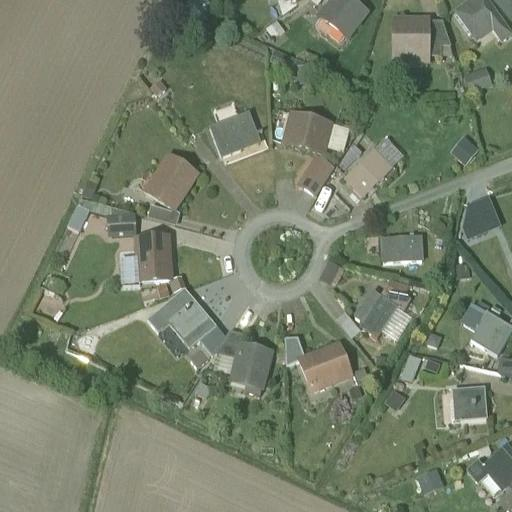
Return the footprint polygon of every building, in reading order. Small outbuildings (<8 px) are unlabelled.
[(205,0),(199,0),(189,10),(200,22),(214,9),(205,0)] [(285,0),(286,2),(293,0),(296,11),(311,0),(285,0)] [(343,1),(341,0),(337,0),(332,8),(320,23),(346,43),(365,18),(343,1)] [(324,0),(323,2),(332,8),(337,0),(341,0),(343,1),(343,0),(324,0)] [(481,1),(457,18),(469,35),(485,23),(501,45),(509,39),(481,1)] [(427,27),(394,26),(394,59),(425,59),(425,62),(441,62),(441,52),(427,52),(427,27)] [(442,27),(427,27),(427,52),(441,52),(450,52),(442,27)] [(248,119),(210,133),(221,162),(240,155),(237,145),(255,138),(248,119)] [(330,129),(292,119),(283,150),(321,160),(324,152),(330,129)] [(348,135),(330,129),(324,152),(342,159),(348,135)] [(373,156),(346,183),(363,201),(384,180),(377,173),(383,167),(373,156)] [(195,179),(169,163),(158,180),(167,185),(166,185),(156,202),(173,213),(195,179)] [(317,163),(299,190),(316,201),(333,174),(317,163)] [(150,174),(139,191),(156,202),(166,185),(158,180),(150,174)] [(282,187),(286,210),(295,209),(291,186),(282,187)] [(346,187),(337,197),(355,213),(364,204),(346,187)] [(88,236),(95,212),(80,207),(73,232),(88,236)] [(159,213),(152,211),(149,222),(156,224),(159,213)] [(420,241),(382,244),(383,267),(421,265),(420,241)] [(167,243),(137,245),(139,275),(169,273),(167,243)] [(214,331),(183,295),(158,316),(189,352),(198,345),(214,331)] [(397,313),(371,297),(355,322),(363,328),(369,320),(386,330),(397,313)] [(511,335),(511,334),(487,319),(471,346),(497,361),(511,335)] [(386,330),(369,320),(363,328),(363,332),(364,335),(377,344),(386,330)] [(61,335),(50,330),(47,337),(52,339),(48,349),(54,351),(61,335)] [(224,344),(214,331),(198,345),(212,361),(215,359),(224,344)] [(244,340),(229,336),(224,344),(215,359),(237,364),(241,349),(244,340)] [(305,363),(298,343),(284,343),(286,371),(300,366),(299,365),(305,363)] [(241,349),(237,364),(233,380),(248,384),(263,388),(271,357),(241,349)] [(305,363),(299,365),(300,366),(311,395),(331,387),(328,378),(346,371),(344,365),(338,350),(305,363)] [(410,360),(401,382),(411,386),(419,364),(410,360)] [(362,373),(353,377),(357,389),(367,385),(362,373)] [(263,388),(248,384),(244,396),(260,400),(263,388)] [(484,393),(458,395),(459,406),(451,407),(452,426),(460,425),(460,426),(486,424),(484,393)] [(511,486),(511,460),(505,452),(482,472),(489,480),(496,474),(509,489),(511,486)] [(509,489),(496,474),(489,480),(481,486),(494,502),(509,489)] [(442,491),(436,477),(418,485),(424,498),(442,491)]
